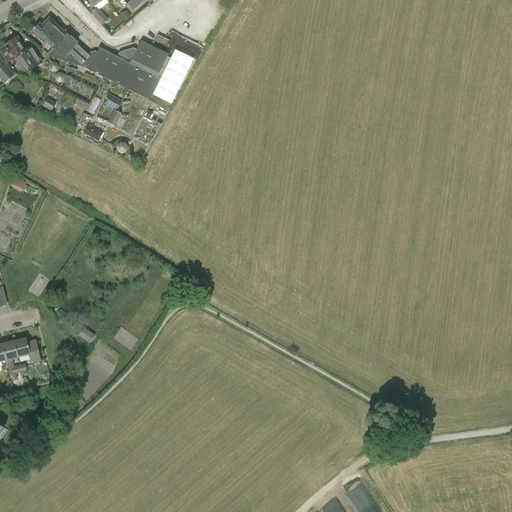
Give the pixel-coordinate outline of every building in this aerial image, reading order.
[(96,7),(94,10),(91,12),(103,25),(108,20),(96,7)] [(39,24),(33,31),(41,37),(39,39),(44,44),(46,42),(53,48),(47,55),(80,66),(149,101),(160,78),(158,77),(168,55),(141,41),(137,50),(133,48),(126,50),(119,53),(117,57),(99,48),(97,53),(95,52),(90,53),(89,55),(77,43),(67,34),(66,34),(49,18),(42,26),(39,24)] [(156,39),(168,44),(170,39),(158,35),(156,39)] [(16,38),(4,45),(5,46),(0,49),(0,51),(7,62),(13,58),(13,59),(17,57),(23,67),(27,72),(35,67),(41,63),(31,48),(26,51),(25,51),(25,50),(16,38)] [(164,50),(167,45),(156,40),(154,44),(164,50)] [(0,79),(4,84),(14,75),(0,59),(0,79)] [(117,111),(122,102),(110,95),(105,104),(117,111)] [(94,114),(101,100),(96,97),(89,111),(94,114)] [(48,102),(45,107),(53,111),(56,106),(48,102)] [(114,126),(120,115),(113,112),(108,122),(114,126)] [(88,126),(84,134),(98,141),(102,133),(88,126)] [(84,329),(79,335),(89,342),(94,336),(84,329)] [(18,358),(29,355),(30,355),(27,343),(26,338),(14,341),(18,358)] [(18,358),(14,341),(2,344),(7,366),(8,366),(12,381),(17,380),(16,374),(14,366),(12,359),(13,359),(18,358)] [(32,364),(41,362),(35,341),(27,343),(30,355),(29,355),(32,364)] [(346,486),(359,510),(373,502),(361,479),(346,486)] [(345,511),(339,500),(325,508),(327,511),(345,511)]
